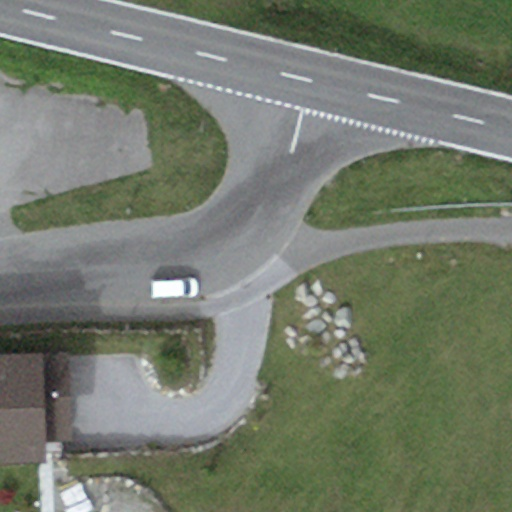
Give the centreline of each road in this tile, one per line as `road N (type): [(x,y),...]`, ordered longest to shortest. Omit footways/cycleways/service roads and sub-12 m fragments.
road 1 (residential): [(0,270),(172,257),(218,242),(243,222),(289,151),(309,75)]
road 2 (primary): [(309,75),(1,0)]
road 3 (primary): [(511,126),(309,75)]
